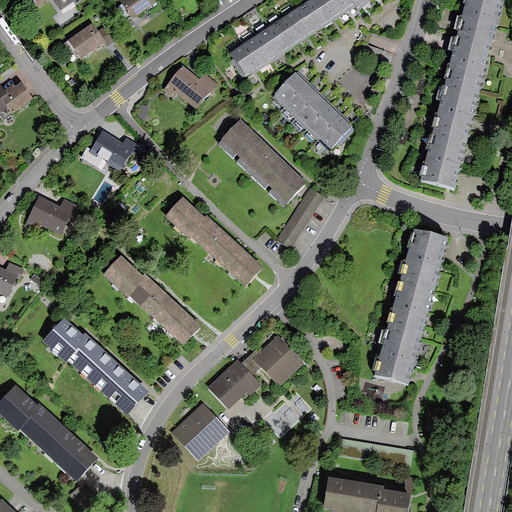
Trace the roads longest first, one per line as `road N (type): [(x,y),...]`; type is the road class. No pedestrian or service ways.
road 1 (residential): [(358,182),(291,281),(157,421),(138,468),(133,511)]
road 2 (residential): [(252,0),(78,131)]
road 3 (residential): [(422,0),(358,182)]
road 4 (residential): [(358,182),(422,211),(511,228)]
road 5 (primary): [(488,511),(511,363)]
road 6 (residential): [(78,131),(0,28)]
